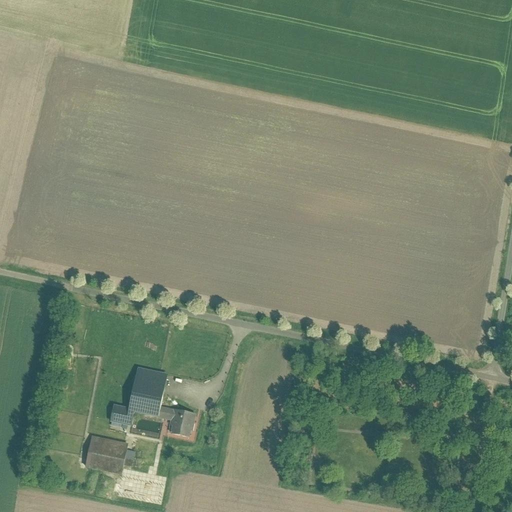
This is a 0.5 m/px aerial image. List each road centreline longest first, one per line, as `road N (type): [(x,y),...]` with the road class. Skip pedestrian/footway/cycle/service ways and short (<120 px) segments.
road 1 (unclassified): [(0,272),(490,375)]
road 2 (track): [(469,511),(490,375)]
road 3 (unclassified): [(511,240),(490,375)]
